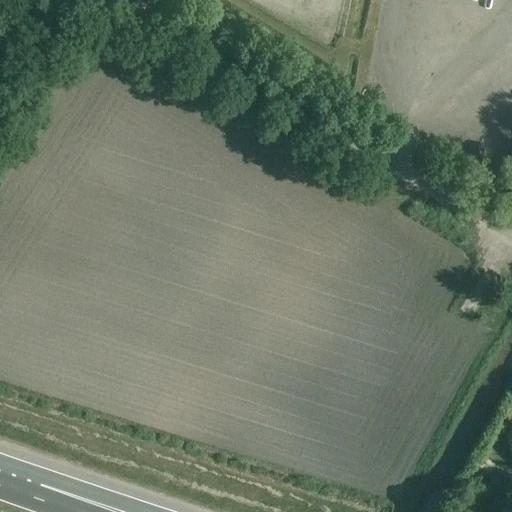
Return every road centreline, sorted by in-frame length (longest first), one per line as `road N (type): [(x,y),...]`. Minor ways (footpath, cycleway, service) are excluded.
road 1 (track): [(135,0),(511,230)]
road 2 (unknown): [(383,151),(511,12)]
